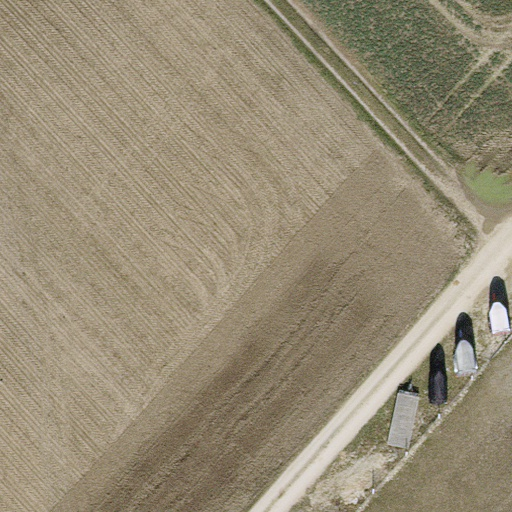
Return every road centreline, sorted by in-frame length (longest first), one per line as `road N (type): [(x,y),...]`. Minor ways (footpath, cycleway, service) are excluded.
road 1 (track): [(511,260),(294,511)]
road 2 (track): [(295,0),(511,219)]
